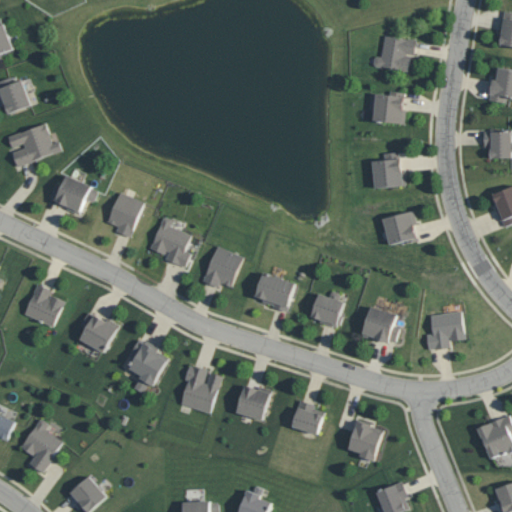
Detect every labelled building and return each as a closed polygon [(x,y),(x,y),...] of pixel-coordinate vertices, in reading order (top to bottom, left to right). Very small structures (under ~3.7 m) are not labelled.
[(511,44),(501,43),(506,10),(511,10),(511,44)] [(6,58),(0,60),(0,16),(1,17),(4,23),(5,22),(15,47),(3,52),(6,58)] [(418,39),(415,53),(407,52),(407,53),(411,55),(409,70),(377,65),(375,62),(376,57),(378,55),(383,56),(386,34),(409,38),(409,37),(418,39)] [(511,68),(511,95),(506,95),(505,101),(490,99),(494,78),(498,79),(500,66),(511,68)] [(32,103),(10,113),(6,103),(4,104),(0,93),(0,79),(11,76),(14,82),(23,79),(32,103)] [(407,109),(406,123),(374,119),(378,92),(390,94),(390,89),(405,91),(404,95),(406,95),(404,108),(407,109)] [(63,149),(19,165),(14,151),(26,147),(25,142),(13,146),(9,135),(46,121),(54,142),(60,140),(63,149)] [(511,157),(491,157),(491,146),(485,146),(485,129),(511,130),(511,157)] [(408,183),(376,187),(373,159),(385,159),(385,152),(400,151),(401,158),(402,158),(403,170),(407,170),(408,183)] [(99,192),(96,199),(94,200),(86,198),(79,213),(67,207),(68,205),(56,199),(57,197),(51,195),(58,182),(63,184),(69,173),(93,184),(92,187),(98,189),(99,192)] [(511,222),(506,225),(503,218),(502,219),(495,202),(497,201),(493,192),(511,185),(511,222)] [(146,200),(132,236),(117,230),(119,225),(109,221),(122,191),(146,200)] [(415,209),(418,222),(415,223),(418,239),(408,241),(408,239),(391,243),(384,217),(415,209)] [(192,252),(186,266),(167,258),(170,250),(167,249),(166,254),(151,247),(165,217),(167,215),(172,218),(173,221),(172,225),(193,233),(186,249),(192,252)] [(245,256),(232,286),(221,281),(219,286),(204,280),(219,244),(245,256)] [(296,281),(288,310),(274,306),(275,303),(263,300),(264,298),(257,295),(264,271),(296,281)] [(66,300),(54,326),(25,312),(35,292),(34,291),(38,282),(52,289),(49,296),(51,297),(52,293),(66,300)] [(346,300),(341,314),(344,315),(341,323),(338,323),(337,326),(321,321),(321,318),(313,316),(320,292),(331,296),(332,291),(335,290),(340,291),(341,294),(340,299),(346,300)] [(401,326),(396,341),(390,339),(390,341),(376,337),(376,339),(363,335),(373,305),(398,313),(395,324),(401,326)] [(462,309),(467,337),(452,340),(451,335),(450,336),(451,346),(436,348),(436,347),(430,348),(428,333),(434,332),(432,314),(462,309)] [(121,324),(105,351),(81,338),(87,327),(82,324),(89,311),(106,319),(108,316),(121,324)] [(170,357),(155,384),(151,382),(145,391),(136,386),(142,374),(131,367),(136,358),(130,355),(141,338),(147,341),(148,339),(161,347),(159,351),(170,357)] [(224,375),(211,412),(183,402),(190,379),(186,378),(190,364),(194,365),(194,364),(209,369),(205,381),(208,382),(212,371),(224,375)] [(273,389),(264,419),(238,410),(246,383),(260,388),(260,386),(273,389)] [(326,411),(318,433),(294,426),(301,399),(316,404),(316,407),(326,411)] [(0,412),(17,420),(9,439),(1,435),(0,437),(0,412)] [(510,414),(511,418),(511,429),(511,430),(511,432),(511,450),(509,452),(509,450),(492,457),(478,427),(503,416),(510,414)] [(64,440),(45,471),(30,462),(36,454),(21,446),(41,418),(43,418),(48,420),(49,423),(46,428),(64,440)] [(384,429),(375,460),(361,455),(362,452),(350,448),(359,419),(373,424),(373,425),(384,429)] [(109,495),(90,511),(87,511),(78,503),(80,501),(72,491),(90,475),(109,495)] [(403,480),(409,495),(406,496),(411,507),(398,511),(387,511),(378,491),(397,483),(396,482),(403,480)] [(511,481),(511,511),(502,511),(496,495),(497,495),(494,488),(511,481)] [(273,501),(269,511),(240,511),(247,489),(255,491),(257,485),(265,487),(261,497),(273,501)] [(184,511),(184,500),(212,499),(212,501),(219,501),(220,502),(220,511),(184,511)]
